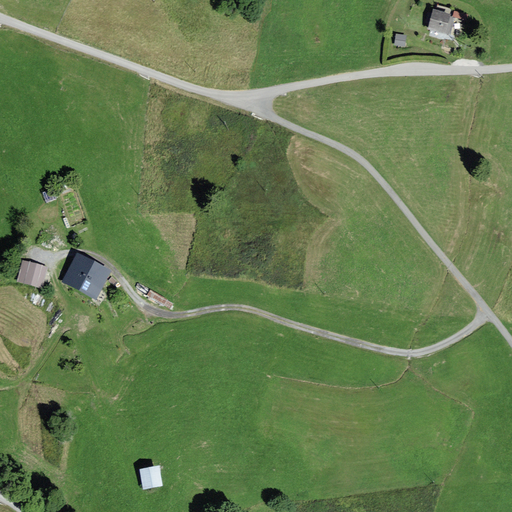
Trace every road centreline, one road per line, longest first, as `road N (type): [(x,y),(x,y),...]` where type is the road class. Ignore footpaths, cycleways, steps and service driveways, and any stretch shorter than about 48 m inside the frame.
road 1 (track): [(0,389),(32,377),(70,320),(53,268),(57,257),(74,252),(114,268),(139,307),(163,317),(243,309),(394,353),(452,342),(488,312)]
road 2 (unclassified): [(248,96),(275,120),(354,153),(374,171),(511,341)]
road 3 (unclassified): [(511,70),(400,71),(248,96)]
road 4 (unclassified): [(248,96),(211,93),(0,17)]
